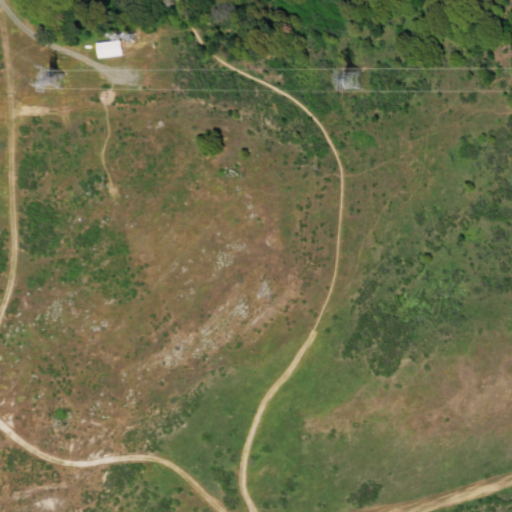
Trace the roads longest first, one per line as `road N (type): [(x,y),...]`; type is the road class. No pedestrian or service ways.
road 1 (track): [(9,199),(0,300),(10,436),(61,464),(154,460),(218,511)]
road 2 (track): [(0,14),(9,199)]
road 3 (track): [(140,81),(118,80),(0,14)]
